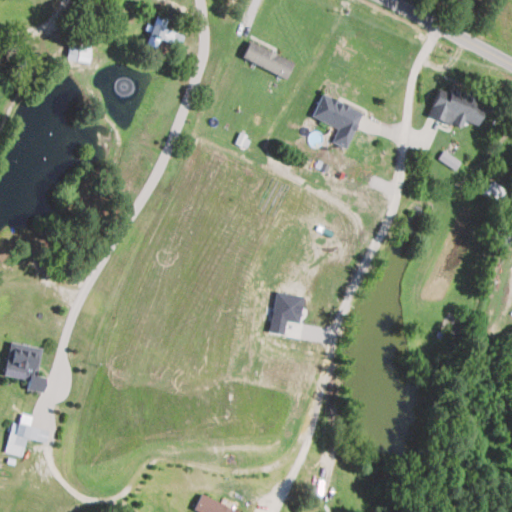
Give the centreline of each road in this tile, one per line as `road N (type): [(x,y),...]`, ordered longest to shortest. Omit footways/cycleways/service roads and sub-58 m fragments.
road 1 (residential): [(437,27),(410,86),(392,211),(342,306),(324,387),(288,479)]
road 2 (tertiary): [(511,62),(388,0)]
